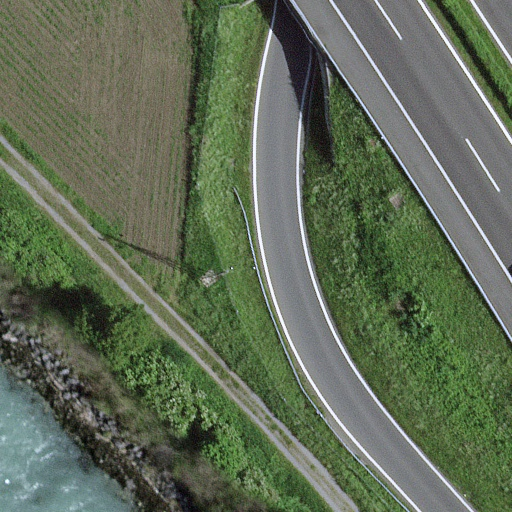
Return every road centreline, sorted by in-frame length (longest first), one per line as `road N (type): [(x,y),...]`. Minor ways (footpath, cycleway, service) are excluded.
road 1 (motorway): [(300,0),(276,155),(289,273),(313,339),(363,417),(447,511)]
road 2 (track): [(0,150),(274,425),(346,511)]
road 3 (motorway): [(374,0),(511,213)]
